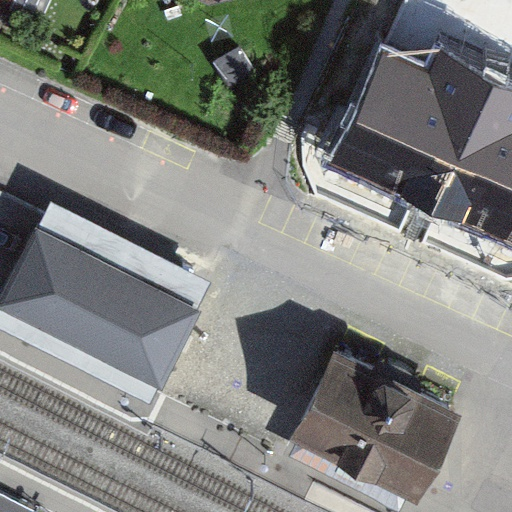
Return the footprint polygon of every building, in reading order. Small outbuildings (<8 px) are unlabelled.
[(246,46),(212,64),(226,90),(261,72),(246,46)] [(511,80),(489,71),(448,167),(511,194),(511,80)] [(159,375),(198,302),(192,299),(170,288),(158,282),(136,270),(43,221),(4,294),(159,375)] [(400,383),(337,352),(300,425),(412,480),(449,408),(400,383)] [(0,487),(0,511),(37,511),(40,508),(0,487)] [(511,511),(511,501),(488,489),(478,509),(484,511),(511,511)]
